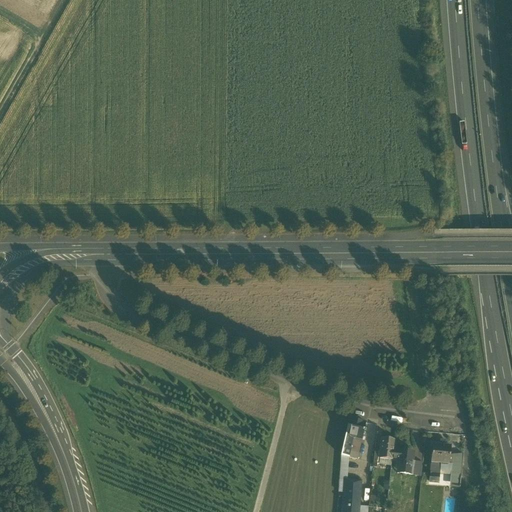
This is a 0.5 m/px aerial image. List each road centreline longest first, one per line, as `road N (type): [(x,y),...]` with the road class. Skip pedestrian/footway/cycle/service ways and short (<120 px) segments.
road 1 (motorway): [(456,0),(484,284),(511,415)]
road 2 (secondary): [(104,253),(511,253)]
road 3 (residential): [(104,253),(106,290),(141,321),(290,385),(429,415)]
road 4 (motorway): [(511,287),(480,0)]
road 5 (track): [(0,13),(42,39),(0,112)]
road 6 (primary): [(31,388),(82,511)]
